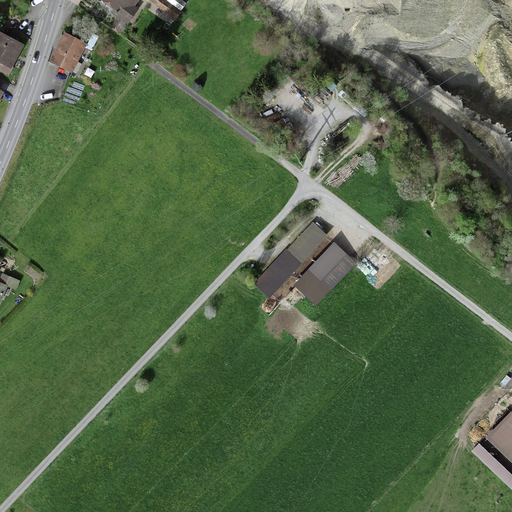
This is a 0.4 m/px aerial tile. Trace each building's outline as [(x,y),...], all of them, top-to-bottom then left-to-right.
[(120,16),(111,28),(118,33),(123,29),(127,22),(136,9),(132,6),(136,0),(105,0),(115,7),(112,11),(120,16)] [(181,12),(165,0),(151,0),(176,19),(181,12)] [(10,66),(14,59),(15,59),(18,53),(17,53),(21,46),(14,42),(18,35),(14,33),(8,38),(0,34),(0,60),(8,65),(4,72),(8,74),(12,67),(10,66)] [(98,37),(93,34),(86,47),(91,50),(98,37)] [(67,36),(54,61),(69,69),(82,44),(67,36)] [(324,235),(310,223),(285,250),(300,263),(324,235)] [(344,253),(331,241),(306,268),(319,280),(344,253)] [(7,285),(15,288),(19,281),(10,277),(6,285),(0,282),(0,295),(2,295),(7,285)] [(511,413),(490,436),(511,457),(511,413)] [(511,486),(511,474),(480,445),(474,451),(511,486)]
